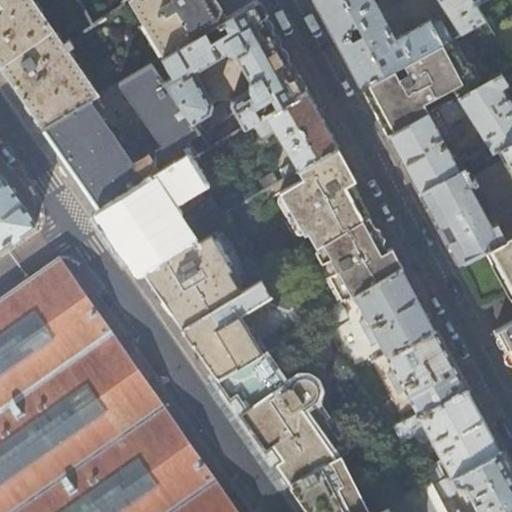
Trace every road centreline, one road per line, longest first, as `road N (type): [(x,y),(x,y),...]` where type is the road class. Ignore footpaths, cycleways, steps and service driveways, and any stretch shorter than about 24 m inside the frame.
road 1 (residential): [(282,0),(511,429)]
road 2 (residential): [(0,121),(273,511)]
